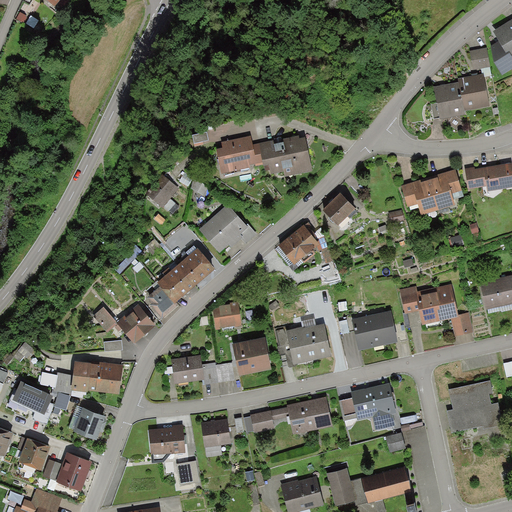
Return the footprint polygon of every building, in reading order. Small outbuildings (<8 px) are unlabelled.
[(59,0),(42,0),(54,8),(59,0)] [(500,45),(490,50),(492,65),(501,77),(511,70),(511,22),(492,34),(500,45)] [(486,50),(469,53),(472,72),(481,70),(482,75),(483,79),(491,77),(486,50)] [(457,84),(463,114),(489,109),(483,79),(482,75),(456,80),(457,84)] [(457,84),(432,89),(439,122),(464,117),(463,114),(457,84)] [(222,150),(214,151),(219,176),(249,170),(248,167),(254,166),(255,169),(266,167),(268,177),(281,175),(282,180),(312,174),(305,140),(299,142),(298,138),(281,141),(282,145),(272,147),(271,143),(251,147),(250,138),(221,144),(222,150)] [(511,178),(510,163),(463,171),(466,191),(485,188),(486,193),(511,188),(511,178)] [(453,171),(399,188),(406,210),(415,207),(418,218),(453,207),(450,196),(460,193),(453,171)] [(161,177),(145,198),(162,210),(168,201),(177,189),(161,177)] [(207,189),(198,183),(193,191),(202,197),(207,189)] [(340,195),(323,213),(341,232),(351,223),(347,219),(355,211),(340,195)] [(178,208),(168,201),(162,210),(171,217),(178,208)] [(244,226),(228,208),(199,233),(219,256),(240,238),(245,244),(256,234),(246,223),(244,226)] [(402,222),(401,213),(389,215),(390,224),(402,222)] [(383,225),(377,228),(380,234),(386,231),(383,225)] [(303,228),(278,249),(293,267),(318,247),(310,236),(303,228)] [(330,260),(319,230),(310,236),(318,247),(323,263),(330,260)] [(155,242),(144,250),(150,258),(161,250),(155,242)] [(158,289),(147,299),(151,304),(149,307),(161,321),(176,309),(174,305),(214,272),(197,251),(155,286),(158,289)] [(412,260),(402,262),(403,269),(413,268),(412,260)] [(511,275),(478,283),(485,313),(511,307),(511,275)] [(416,287),(399,290),(405,316),(417,313),(420,328),(458,319),(451,285),(417,293),(416,287)] [(216,306),(211,311),(214,330),(242,327),(238,304),(216,306)] [(103,308),(92,316),(106,334),(116,326),(132,346),(155,328),(137,305),(114,322),(103,308)] [(389,312),(351,320),(358,353),(396,345),(389,312)] [(285,334),(288,348),(292,368),(331,360),(323,326),(316,327),(314,321),(300,324),(301,330),(285,334)] [(346,321),(337,323),(340,337),(350,335),(346,321)] [(285,330),(276,331),(279,349),(288,348),(285,334),(285,330)] [(264,339),(231,346),(237,379),(271,372),(264,339)] [(121,342),(103,342),(103,353),(122,352),(121,342)] [(34,353),(24,345),(18,353),(28,361),(34,353)] [(199,358),(170,361),(171,368),(172,375),(173,386),(202,382),(200,366),(199,358)] [(511,360),(500,364),(503,377),(511,375),(511,360)] [(71,376),(69,392),(86,394),(86,392),(117,397),(122,368),(91,363),(90,366),(73,363),(71,376)] [(200,366),(202,382),(203,386),(233,382),(231,365),(215,367),(214,365),(200,366)] [(444,384),(467,487),(511,478),(486,367),(451,375),(453,382),(444,384)] [(172,375),(171,368),(162,369),(163,376),(172,375)] [(0,401),(1,401),(10,378),(0,374),(0,401)] [(55,376),(40,374),(38,386),(54,389),(53,392),(68,395),(69,392),(71,376),(55,374),(55,376)] [(53,394),(21,380),(12,401),(44,415),(53,394)] [(351,393),(352,400),(357,419),(358,422),(372,418),(375,432),(393,428),(390,416),(396,415),(389,384),(351,393)] [(69,397),(58,394),(54,407),(65,411),(69,397)] [(285,408),(287,417),(292,436),(332,426),(324,398),(285,408)] [(352,400),(341,403),(345,421),(357,419),(352,400)] [(285,408),(248,417),(253,434),(272,429),(270,421),(287,417),(285,408)] [(105,418),(80,409),(72,434),(96,443),(105,418)] [(225,421),(198,425),(202,449),(203,449),(205,460),(221,458),(219,448),(229,447),(225,421)] [(245,421),(237,422),(240,437),(248,435),(245,421)] [(182,427),(146,430),(148,458),(184,455),(182,427)] [(11,434),(0,430),(0,458),(1,459),(11,434)] [(400,434),(384,439),(389,454),(405,448),(400,434)] [(49,447),(28,439),(18,465),(39,473),(49,447)] [(88,462),(66,454),(56,485),(78,493),(88,462)] [(59,465),(48,461),(42,477),(53,481),(59,465)] [(195,463),(178,464),(180,485),(197,484),(195,463)] [(361,479),(367,504),(411,493),(404,467),(361,479)] [(346,470),(327,475),(335,506),(354,501),(349,482),(346,470)] [(315,476),(280,486),(287,511),(308,511),(324,508),(315,476)] [(349,482),(354,501),(356,508),(367,504),(361,479),(349,482)] [(29,503),(23,501),(19,510),(23,511),(34,511),(36,509),(43,511),(56,511),(61,500),(34,490),(29,503)]
